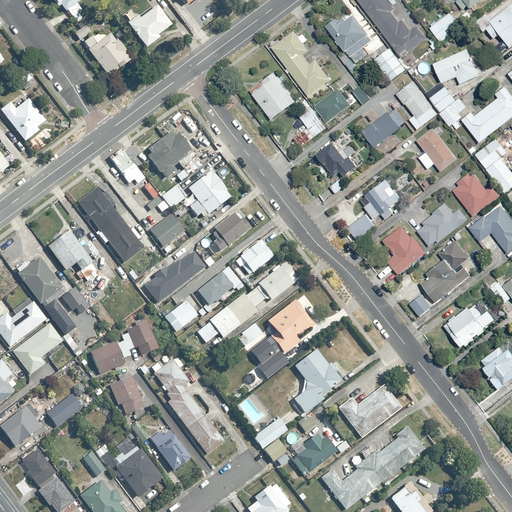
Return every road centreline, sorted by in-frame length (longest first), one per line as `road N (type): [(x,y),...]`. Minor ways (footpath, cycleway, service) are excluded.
road 1 (residential): [(187,72),(453,407),(511,497)]
road 2 (residential): [(104,134),(14,0)]
road 3 (residential): [(104,134),(0,211)]
road 4 (residential): [(284,0),(187,72)]
